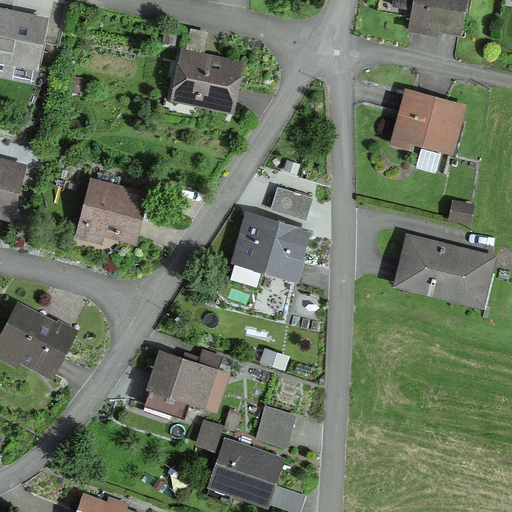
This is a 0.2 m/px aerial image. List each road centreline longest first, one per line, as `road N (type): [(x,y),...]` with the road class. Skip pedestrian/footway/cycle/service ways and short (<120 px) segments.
road 1 (residential): [(326,511),(342,216),(338,69),(323,41)]
road 2 (residential): [(323,41),(146,315)]
road 3 (residential): [(146,315),(83,408),(0,480)]
road 4 (residential): [(323,41),(123,0)]
road 5 (unclassified): [(511,81),(323,41)]
road 6 (residential): [(146,315),(0,263)]
